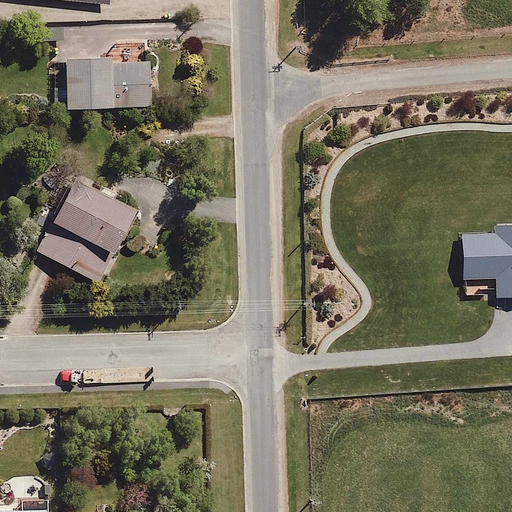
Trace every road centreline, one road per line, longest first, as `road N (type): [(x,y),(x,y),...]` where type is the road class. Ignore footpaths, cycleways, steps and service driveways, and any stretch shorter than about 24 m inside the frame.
road 1 (unclassified): [(257,354),(253,0)]
road 2 (residential): [(0,362),(257,354)]
road 3 (unclassified): [(262,511),(257,354)]
